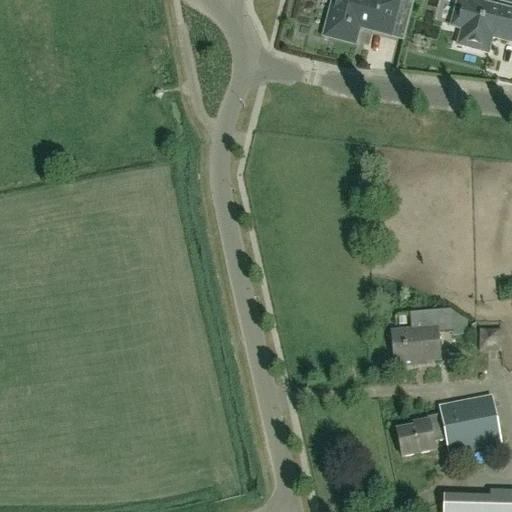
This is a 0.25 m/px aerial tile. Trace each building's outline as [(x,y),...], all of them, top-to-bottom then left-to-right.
[(334,0),(325,36),(354,44),(358,27),(390,35),(399,1),(394,0),(334,0)] [(511,43),(511,11),(469,0),(468,5),(458,2),(451,27),(462,30),(458,46),(488,54),(491,40),(497,40),(511,43)] [(160,100),(163,95),(158,92),(155,98),(160,100)] [(395,365),(440,361),(437,334),(452,332),(450,312),(410,317),(412,333),(392,336),(395,365)] [(479,331),(479,353),(500,353),(501,331),(479,331)] [(442,420),(429,422),(413,425),(414,429),(397,432),(402,458),(435,452),(433,444),(446,441),(449,456),(500,446),(491,399),(439,409),(442,420)] [(511,511),(511,493),(492,493),(492,500),(445,499),(443,499),(442,511),(511,511)]
